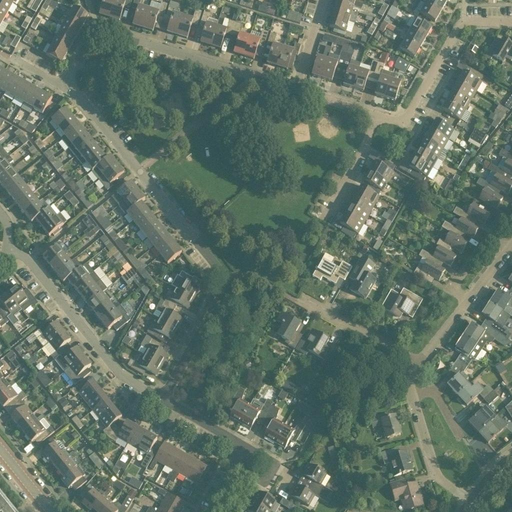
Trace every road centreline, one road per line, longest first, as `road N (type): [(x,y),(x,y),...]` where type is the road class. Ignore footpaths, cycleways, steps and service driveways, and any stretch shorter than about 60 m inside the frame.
road 1 (residential): [(64,86),(224,280),(162,399)]
road 2 (residential): [(296,89),(105,31),(92,32),(64,86)]
road 3 (residential): [(162,399),(121,377),(31,260),(9,248)]
road 4 (residential): [(511,18),(459,18),(406,115),(378,116)]
road 5 (residential): [(419,365),(304,300)]
road 6 (residential): [(470,501),(439,477),(413,396)]
